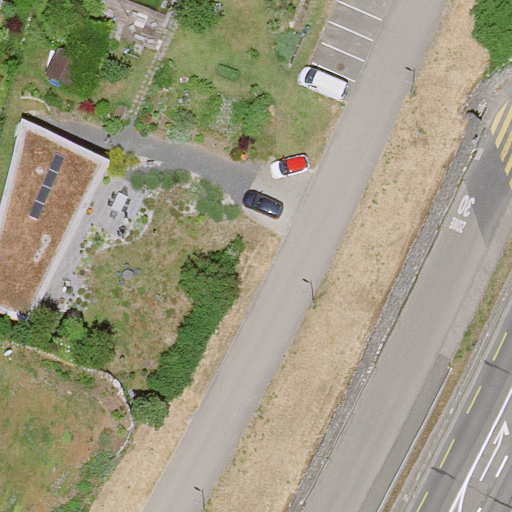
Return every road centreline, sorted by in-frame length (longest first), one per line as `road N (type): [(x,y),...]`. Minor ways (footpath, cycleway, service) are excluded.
road 1 (residential): [(167,511),(343,187),(425,0)]
road 2 (residential): [(329,511),(511,140)]
